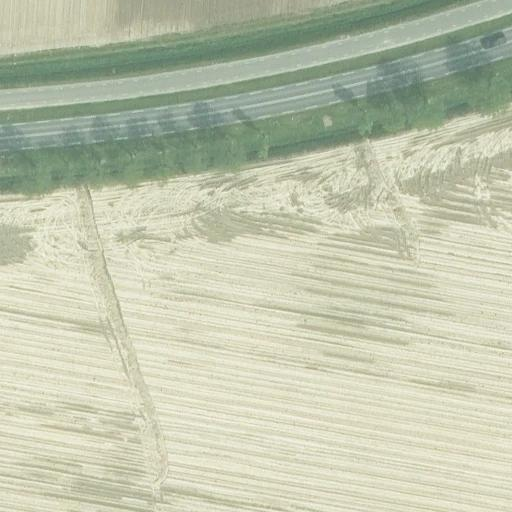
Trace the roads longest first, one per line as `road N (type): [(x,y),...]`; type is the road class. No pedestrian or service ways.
road 1 (unclassified): [(511,2),(207,77),(0,100)]
road 2 (secondary): [(0,138),(212,113),(397,75),(511,41)]
